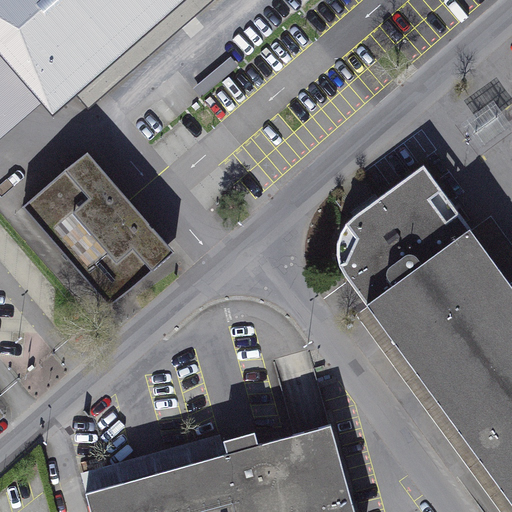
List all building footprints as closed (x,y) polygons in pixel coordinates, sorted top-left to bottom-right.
[(186,0),(0,0),(0,55),(53,116),(186,0)] [(511,125),(494,101),(461,124),(480,149),(511,126),(511,125)] [(26,215),(101,305),(163,254),(89,163),(26,215)] [(511,293),(421,172),(324,244),(511,496),(511,293)] [(355,511),(331,424),(258,444),(255,432),(225,440),(228,452),(85,491),(91,511),(355,511)]
